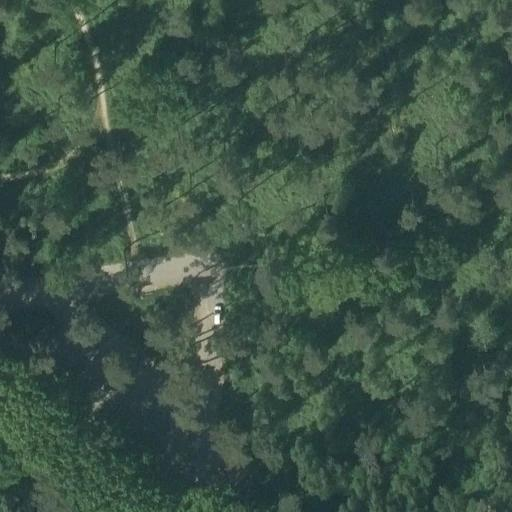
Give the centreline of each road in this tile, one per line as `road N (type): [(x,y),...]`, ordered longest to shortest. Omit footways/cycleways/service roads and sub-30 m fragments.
road 1 (track): [(203,511),(206,269),(0,298)]
road 2 (unclassified): [(139,511),(0,391)]
